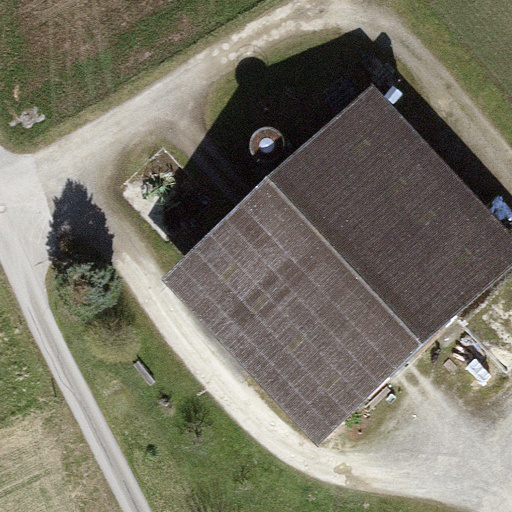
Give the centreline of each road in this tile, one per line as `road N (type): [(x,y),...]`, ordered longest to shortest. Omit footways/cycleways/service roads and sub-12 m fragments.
road 1 (unclassified): [(0,208),(147,511)]
road 2 (track): [(280,0),(0,185)]
